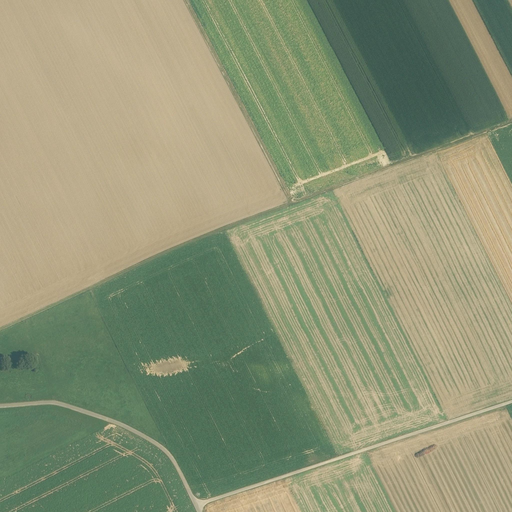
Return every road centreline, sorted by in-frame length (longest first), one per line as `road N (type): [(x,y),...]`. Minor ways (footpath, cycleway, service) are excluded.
road 1 (track): [(0,330),(144,262),(511,122)]
road 2 (track): [(198,508),(511,406)]
road 3 (track): [(0,408),(59,406),(131,431),(171,457),(200,511)]
road 4 (track): [(291,203),(188,0)]
